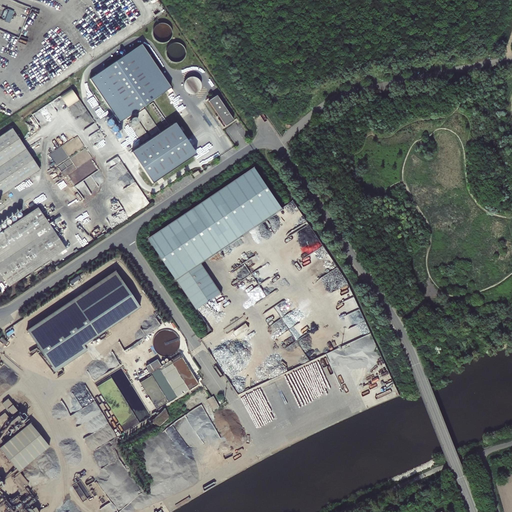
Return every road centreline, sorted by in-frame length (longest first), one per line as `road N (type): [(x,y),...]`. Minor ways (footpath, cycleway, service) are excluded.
road 1 (unclassified): [(472,511),(398,324),(272,141),(0,312)]
road 2 (unknown): [(45,181),(46,132),(63,113),(103,167),(106,185),(78,215),(64,214),(52,195)]
road 3 (unknown): [(239,319),(221,263),(269,238),(300,279)]
road 4 (unknown): [(0,97),(32,73),(77,0)]
